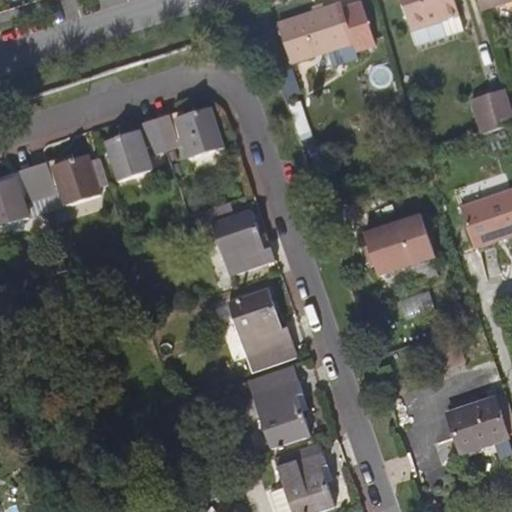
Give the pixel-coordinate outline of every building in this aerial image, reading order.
[(401,0),(411,32),(459,16),(453,0),(401,0)] [(511,0),(478,0),(482,11),(511,0)] [(279,27),(293,65),(355,45),(358,54),(378,48),(364,5),(344,12),(342,5),(279,27)] [(459,16),(411,32),(416,47),(464,32),(459,16)] [(281,77),(287,99),(298,96),(293,74),(281,77)] [(497,132),(511,126),(511,105),(511,101),(507,90),(487,97),(497,132)] [(483,137),(497,132),(487,97),(472,101),(483,137)] [(157,120),(165,145),(184,139),(186,147),(191,160),(226,148),(213,109),(173,121),(171,115),(157,120)] [(165,145),(157,120),(144,124),(145,130),(105,143),(118,183),(154,172),(150,159),(147,151),(165,145)] [(165,145),(167,153),(186,147),(184,139),(165,145)] [(167,153),(165,145),(147,151),(150,159),(167,153)] [(34,168),(42,194),(60,189),(67,207),(102,195),(112,192),(101,160),(91,163),(89,157),(50,170),(48,163),(34,168)] [(42,194),(34,168),(19,173),(21,178),(0,184),(0,229),(31,219),(25,200),(42,194)] [(42,194),(49,214),(67,207),(60,189),(42,194)] [(477,249),(511,236),(511,192),(463,209),(477,249)] [(49,214),(42,194),(25,200),(31,219),(49,214)] [(277,261),(273,248),(267,250),(253,209),(234,216),(230,204),(207,212),(212,224),(230,278),(277,261)] [(436,257),(422,214),(365,234),(380,276),(395,272),(433,258),(436,257)] [(433,258),(395,272),(401,288),(439,275),(433,258)] [(47,277),(67,271),(64,261),(43,267),(47,277)] [(253,374),(299,358),(288,329),(283,330),(269,291),(229,305),(253,374)] [(405,321),(434,311),(428,293),(399,302),(405,321)] [(427,345),(439,378),(464,369),(453,336),(427,345)] [(295,366),(266,377),(271,391),(254,397),(272,450),(312,437),(299,398),(304,395),(295,366)] [(271,391),(266,377),(249,382),(254,397),(271,391)] [(462,455),(510,439),(496,398),(447,414),(462,455)] [(292,511),(325,511),(336,508),(323,468),(328,466),(323,453),(319,454),(315,445),(275,459),(285,489),(292,511)] [(292,511),(285,489),(271,494),(277,511),(292,511)]
